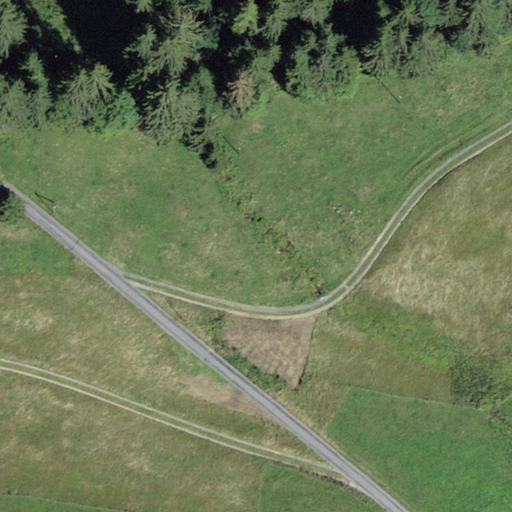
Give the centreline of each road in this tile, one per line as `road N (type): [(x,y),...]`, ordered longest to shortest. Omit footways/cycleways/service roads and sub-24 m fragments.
road 1 (unclassified): [(398,511),(0,186)]
road 2 (track): [(116,279),(282,311),(314,306),(340,290),(408,202),(511,126)]
road 3 (track): [(0,363),(353,473)]
